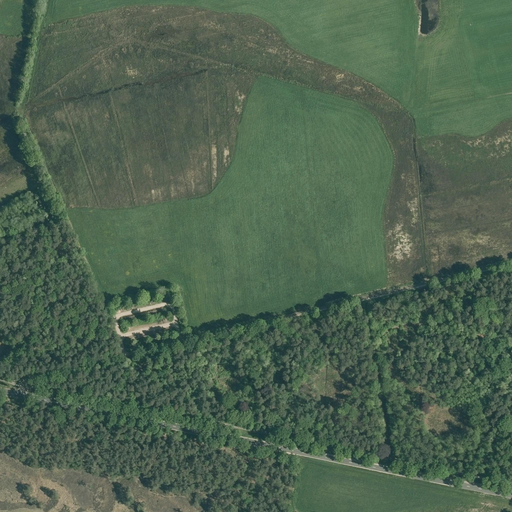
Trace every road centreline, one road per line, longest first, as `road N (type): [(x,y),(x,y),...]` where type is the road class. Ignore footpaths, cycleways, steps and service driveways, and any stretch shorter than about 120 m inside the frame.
road 1 (secondary): [(511,495),(21,396)]
road 2 (track): [(359,299),(181,341)]
road 3 (track): [(511,262),(359,299)]
